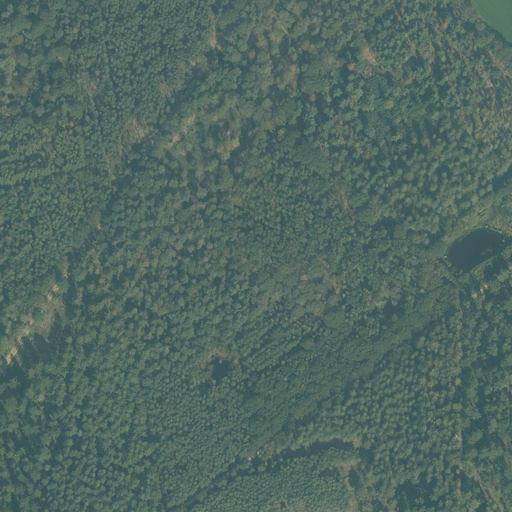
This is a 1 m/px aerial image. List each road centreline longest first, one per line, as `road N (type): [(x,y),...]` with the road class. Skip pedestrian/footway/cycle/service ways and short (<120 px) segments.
road 1 (track): [(164,511),(90,175),(0,191)]
road 2 (track): [(396,0),(278,127),(422,257),(461,306)]
road 3 (track): [(177,511),(461,306)]
road 4 (track): [(101,218),(249,0)]
road 5 (track): [(101,218),(0,368)]
road 6 (track): [(511,430),(461,429),(461,306)]
